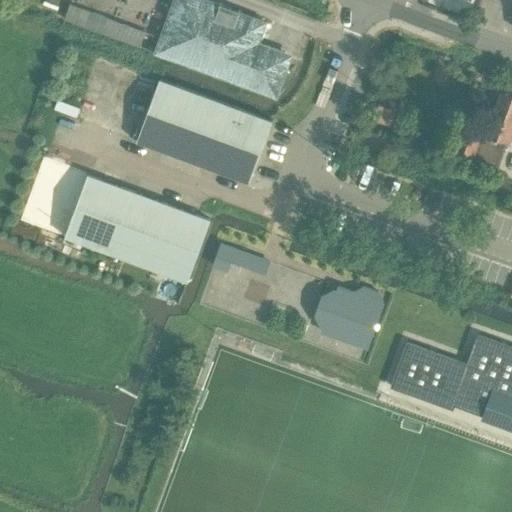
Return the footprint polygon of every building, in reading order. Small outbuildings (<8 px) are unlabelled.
[(273,95),(287,56),(254,44),(263,20),(207,0),(177,0),(158,53),(273,95)] [(139,48),(146,31),(70,3),(64,19),(139,48)] [(272,120),(234,106),(159,79),(136,141),(249,182),(272,120)] [(509,141),(511,132),(511,95),(501,91),(488,128),(479,125),(465,120),(453,152),(473,159),(473,158),(498,166),(507,140),(509,141)] [(380,105),(375,120),(389,125),(394,110),(380,105)] [(44,158),(21,220),(65,236),(106,251),(129,189),(121,186),(102,179),(88,174),(44,158)] [(129,189),(106,251),(146,266),(169,204),(161,201),(137,192),(129,189)] [(169,204),(146,266),(187,281),(210,219),(196,214),(177,206),(169,204)] [(242,264),(246,252),(221,243),(213,265),(227,270),(230,260),(242,264)] [(367,296),(338,286),(337,290),(334,289),(322,295),(315,314),(321,325),(324,326),(322,331),(367,347),(383,302),(378,291),(370,289),(367,296)] [(452,408),(454,404),(501,421),(499,425),(508,428),(511,429),(511,346),(478,335),(467,364),(407,342),(391,386),(452,408)]
